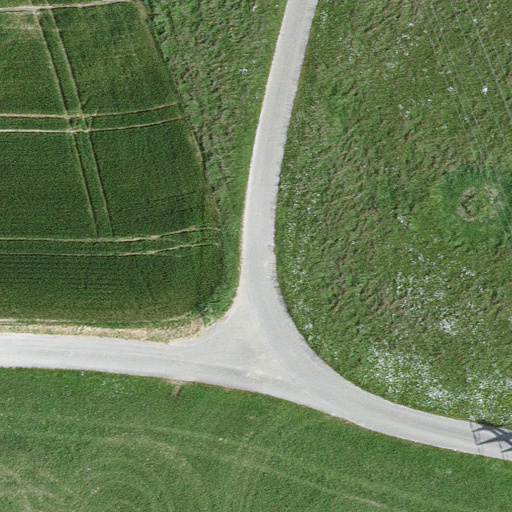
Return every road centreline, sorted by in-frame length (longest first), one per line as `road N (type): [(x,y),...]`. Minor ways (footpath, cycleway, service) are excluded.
road 1 (track): [(279,343),(261,290),(259,236),(272,132),(303,0)]
road 2 (track): [(279,343),(160,357),(0,348)]
road 3 (track): [(511,447),(366,411),(318,382),(279,343)]
